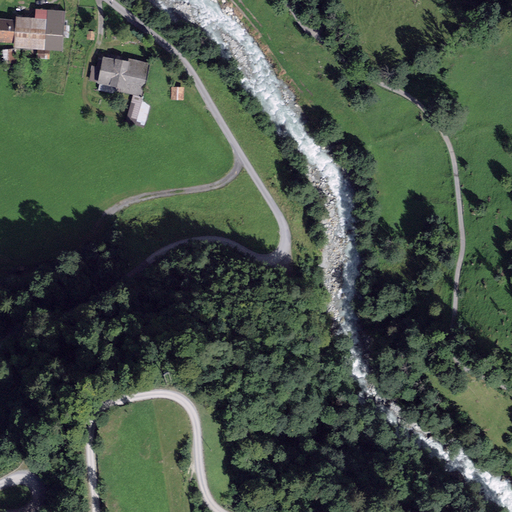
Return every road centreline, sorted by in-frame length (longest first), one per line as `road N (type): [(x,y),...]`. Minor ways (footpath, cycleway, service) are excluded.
road 1 (track): [(0,351),(34,322),(89,314),(145,263),(182,243),(214,240),(266,262),(279,258),(288,240),(190,70),(106,0)]
road 2 (track): [(284,0),(351,64),(413,99),(445,136),(462,240),(451,343),(456,357),(511,390)]
road 3 (track): [(218,511),(202,480),(193,405),(163,391),(127,397),(96,418),(94,511)]
